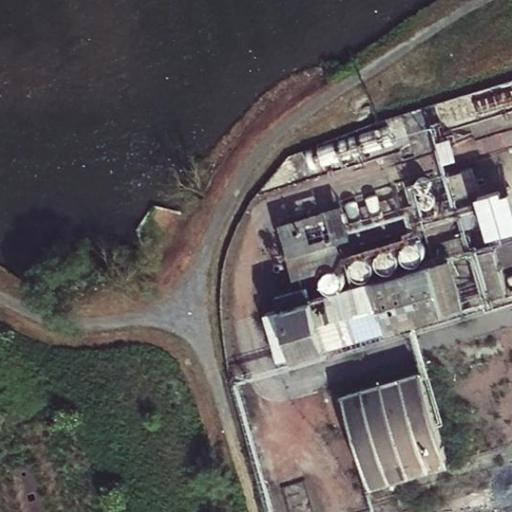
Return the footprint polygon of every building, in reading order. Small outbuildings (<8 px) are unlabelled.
[(511,185),(488,193),(502,236),(511,232),(511,185)] [(347,204),(284,224),(300,279),(351,264),(344,241),(358,237),(347,204)] [(410,254),(413,260),(420,263),(426,262),(432,258),(433,251),(430,244),(423,240),(416,241),(411,247),(410,254)] [(384,261),(388,268),(394,271),(401,270),(406,265),(407,258),(404,251),(398,248),(391,249),(385,254),(384,261)] [(359,270),(362,276),(368,279),(375,278),(380,274),(382,267),(379,260),(372,256),(365,257),(360,263),(359,270)] [(435,265),(268,313),(281,361),(449,312),(435,265)] [(331,281),(334,287),(340,290),(347,289),(352,285),(354,278),(351,271),(344,267),(337,268),(332,274),(331,281)] [(425,373),(348,396),(374,489),(453,465),(425,373)]
